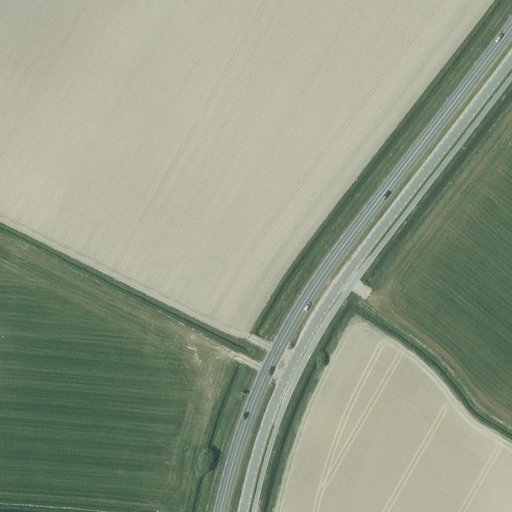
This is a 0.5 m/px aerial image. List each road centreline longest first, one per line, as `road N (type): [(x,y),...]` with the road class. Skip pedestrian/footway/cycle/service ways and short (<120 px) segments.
road 1 (primary): [(220,511),(246,419),(305,302),(511,26)]
road 2 (unclassified): [(242,511),(292,359),(334,289),(511,57)]
